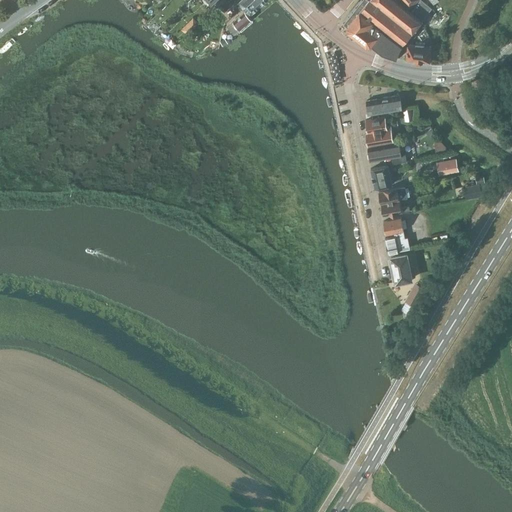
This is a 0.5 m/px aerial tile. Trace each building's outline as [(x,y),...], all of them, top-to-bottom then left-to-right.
[(246,2),(244,0),(241,0),(234,7),(237,11),(243,6),(249,14),(257,6),(252,0),(250,0),(249,1),(249,0),(246,2)] [(362,0),(344,24),(348,27),(348,30),(367,45),(370,45),(371,44),(383,53),(397,58),(402,46),(423,19),(424,20),(426,20),(430,15),(429,13),(428,12),(432,8),(421,0),(411,12),(396,0),(362,0)] [(223,3),(219,7),(222,11),(227,7),(223,3)] [(251,20),(247,15),(244,12),(227,27),(234,35),(251,20)] [(197,23),(192,18),(180,30),(185,35),(197,23)] [(408,45),(407,57),(409,59),(415,60),(417,62),(421,62),(423,61),(430,61),(430,53),(424,52),(425,44),(416,43),(416,46),(408,45)] [(367,100),(369,114),(402,109),(400,95),(367,100)] [(404,104),(404,116),(412,116),(413,104),(404,104)] [(366,120),(368,132),(366,133),(368,146),(394,141),(392,131),(394,131),(394,126),(391,127),(390,119),(386,119),(385,117),(366,120)] [(411,136),(409,120),(400,121),(402,137),(411,136)] [(429,120),(423,123),(425,129),(431,126),(429,120)] [(435,150),(444,148),(442,137),(433,139),(435,150)] [(371,161),(392,157),(393,163),(407,161),(406,154),(402,155),(400,142),(369,147),(371,161)] [(456,158),(437,162),(439,174),(459,170),(456,158)] [(375,188),(392,184),(388,165),(371,169),(375,188)] [(464,187),(466,199),(483,196),(480,184),(464,187)] [(405,186),(397,188),(379,191),(382,203),(400,200),(398,192),(406,191),(405,186)] [(400,200),(382,203),(384,215),(410,210),(409,205),(401,207),(400,200)] [(389,253),(391,252),(410,248),(407,237),(405,238),(401,218),(384,221),(387,234),(394,232),(395,236),(385,238),(389,253)] [(396,282),(412,279),(407,253),(391,256),(396,282)] [(415,283),(401,310),(410,315),(425,289),(415,283)]
